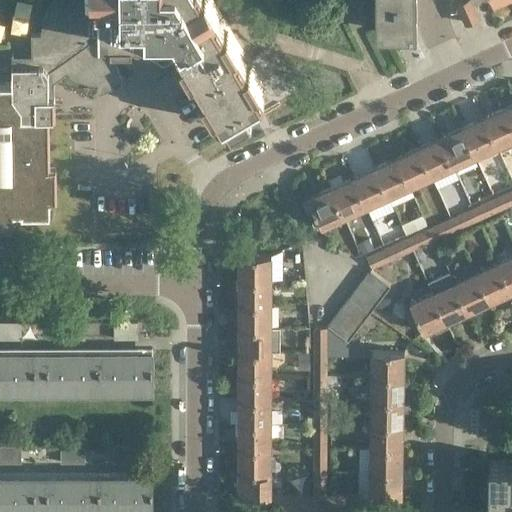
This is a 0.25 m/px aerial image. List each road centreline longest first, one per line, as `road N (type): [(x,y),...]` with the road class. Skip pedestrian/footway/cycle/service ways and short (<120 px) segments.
road 1 (residential): [(193,286),(191,204),(213,186),(452,75)]
road 2 (residential): [(191,511),(193,286)]
road 3 (residential): [(0,288),(193,286)]
road 4 (residential): [(440,511),(445,405),(466,376),(511,352)]
